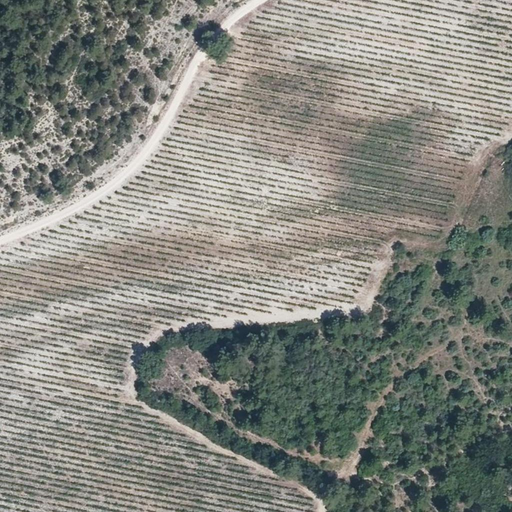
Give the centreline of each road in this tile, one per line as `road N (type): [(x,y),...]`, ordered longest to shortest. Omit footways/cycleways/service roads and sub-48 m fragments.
road 1 (track): [(511,140),(489,141),(444,249),(393,236),(368,315),(153,334),(120,399),(315,497),(312,511)]
road 2 (track): [(266,0),(235,19),(186,81),(155,147),(122,182),(0,242)]
